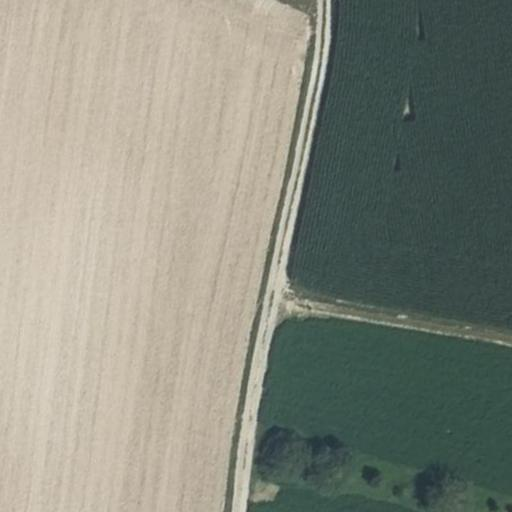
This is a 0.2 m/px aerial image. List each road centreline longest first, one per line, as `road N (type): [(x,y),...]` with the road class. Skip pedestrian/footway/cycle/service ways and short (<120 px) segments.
road 1 (track): [(236,511),(318,73),(324,0)]
road 2 (track): [(511,345),(271,304)]
